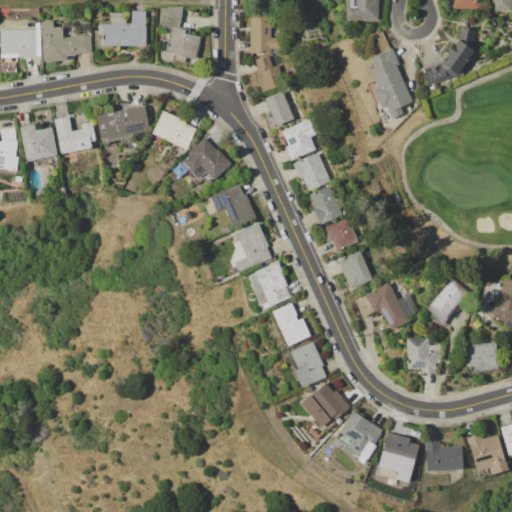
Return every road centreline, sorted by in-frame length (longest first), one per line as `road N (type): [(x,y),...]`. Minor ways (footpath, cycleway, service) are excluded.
road 1 (tertiary): [(511,393),(440,410),(376,390),(346,349),(254,146),(221,104),(181,85),(127,77),(0,97)]
road 2 (track): [(224,0),(0,0)]
